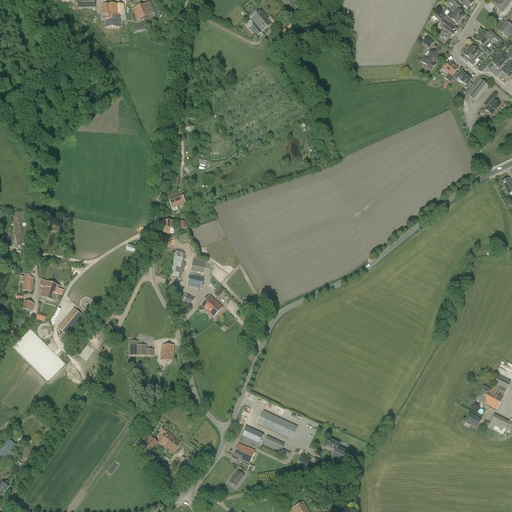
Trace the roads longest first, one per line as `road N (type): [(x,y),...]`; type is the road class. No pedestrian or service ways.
road 1 (unclassified): [(227,430),(193,390),(153,274),(161,155),(188,0)]
road 2 (tertiary): [(227,430),(274,319),(358,274),(467,187),(511,163)]
road 3 (track): [(153,274),(144,276),(82,392),(1,511)]
road 4 (residential): [(510,94),(454,56),(486,0)]
